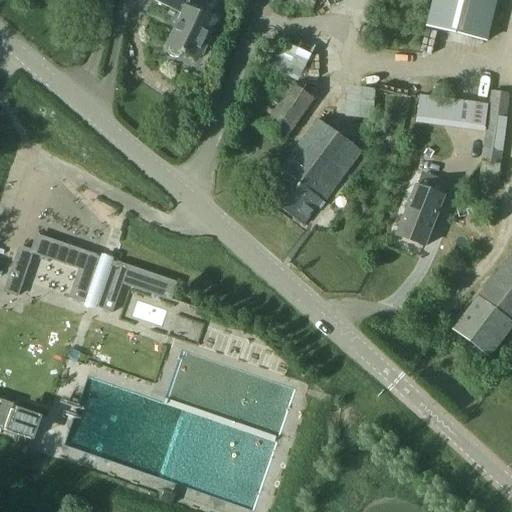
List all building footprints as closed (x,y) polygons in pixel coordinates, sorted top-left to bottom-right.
[(207,37),(214,22),(187,9),(189,3),(182,0),(154,0),(153,2),(182,16),(171,39),(167,42),(165,47),(165,52),(168,56),(173,58),(178,58),(182,55),(182,54),(196,61),(199,55),(202,57),(211,39),(207,37)] [(432,0),(426,28),(487,43),(498,0),(432,0)] [(262,63),(256,75),(251,86),(264,92),(273,71),(298,83),(314,49),(290,38),(287,44),(277,40),(266,65),(262,63)] [(283,142),(314,99),(279,74),(248,117),(283,142)] [(389,92),(386,116),(417,119),(468,125),(471,104),(465,103),(466,96),(465,96),(466,91),(445,89),(444,100),(433,99),(420,97),(389,92)] [(490,100),(481,163),(500,165),(509,95),(491,92),(490,100)] [(323,204),(361,152),(353,146),(356,143),(352,141),(350,144),(318,121),(264,195),(304,224),(321,202),(323,204)] [(410,202),(396,237),(424,248),(437,212),(444,196),(416,186),(410,202)] [(17,299),(22,285),(27,270),(32,256),(78,271),(68,300),(112,315),(122,284),(157,296),(162,279),(104,260),(35,236),(31,252),(18,247),(2,294),(17,299)] [(511,257),(455,331),(488,356),(511,324),(511,257)] [(186,339),(191,323),(182,320),(177,336),(186,339)] [(0,400),(0,429),(3,431),(17,436),(15,442),(15,443),(15,444),(27,448),(28,447),(29,447),(38,420),(12,411),(14,405),(0,400)]
